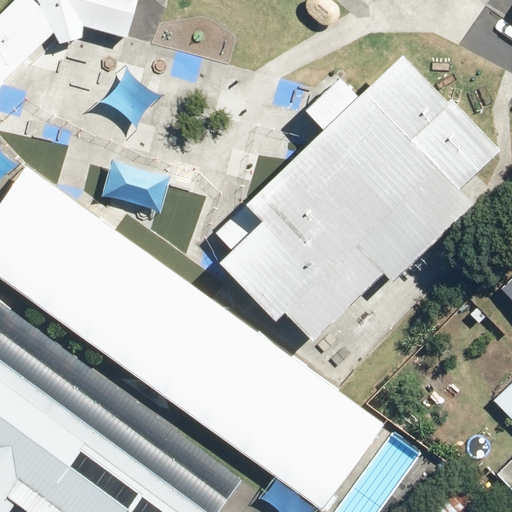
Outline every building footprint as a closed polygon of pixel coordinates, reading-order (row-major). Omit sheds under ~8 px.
[(6,0),(0,7),(0,59),(11,70),(49,32),(55,43),(83,37),(83,24),(128,35),(137,0),(6,0)] [(487,156),(396,60),(351,102),(333,83),(298,116),(314,133),(208,234),(221,247),(204,263),(262,324),(273,314),(301,343),(373,274),(383,285),(462,210),(447,194),(487,156)] [(32,165),(0,207),(0,282),(314,511),(321,511),(386,423),(32,165)] [(511,276),(493,294),(511,314),(511,276)] [(0,499),(4,494),(28,511),(207,511),(0,359),(0,499)] [(511,375),(485,400),(511,429),(511,375)] [(511,493),(511,457),(494,476),(511,493)] [(450,483),(419,511),(458,511),(469,502),(450,483)] [(511,511),(511,500),(503,509),(506,511),(511,511)]
